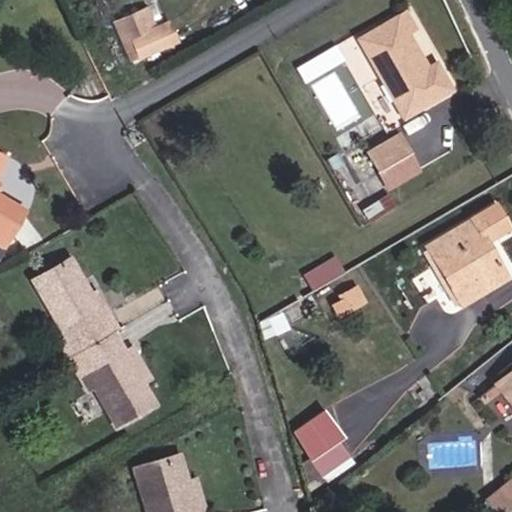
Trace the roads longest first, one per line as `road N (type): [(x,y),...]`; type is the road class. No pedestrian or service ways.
road 1 (unknown): [(123,119),(188,174),(267,300),(317,511)]
road 2 (unknown): [(311,0),(123,119)]
road 3 (unknown): [(123,119),(0,90)]
